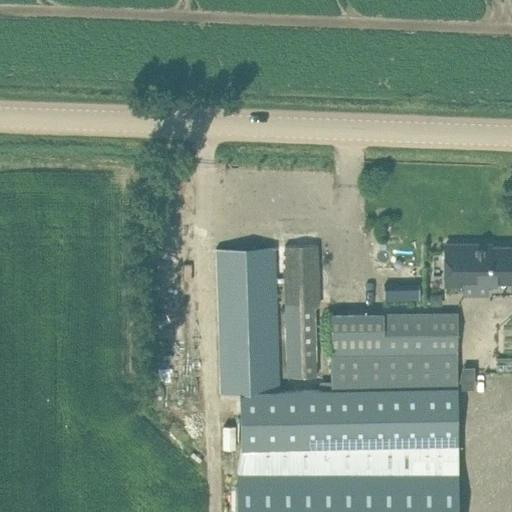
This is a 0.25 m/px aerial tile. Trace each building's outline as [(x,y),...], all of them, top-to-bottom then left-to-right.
[(321,231),(321,216),(289,217),(289,231),(321,231)] [(318,237),(271,240),(273,278),(283,278),(287,390),(328,392),(318,237)] [(214,243),(214,244),(218,392),(279,391),(273,278),(271,240),(214,243)] [(511,281),(511,245),(489,246),(489,244),(445,244),(445,284),(489,284),(489,282),(511,281)] [(405,252),(404,269),(424,270),(425,252),(405,252)] [(436,313),(384,313),(385,348),(455,348),(454,299),(437,299),(436,313)] [(187,307),(174,307),(174,331),(187,331),(187,307)] [(384,313),(332,311),(330,392),(456,392),(455,348),(385,348),(384,313)] [(328,392),(238,392),(238,465),(457,466),(456,392),(330,392),(328,392)] [(456,511),(457,466),(238,465),(237,511),(456,511)]
